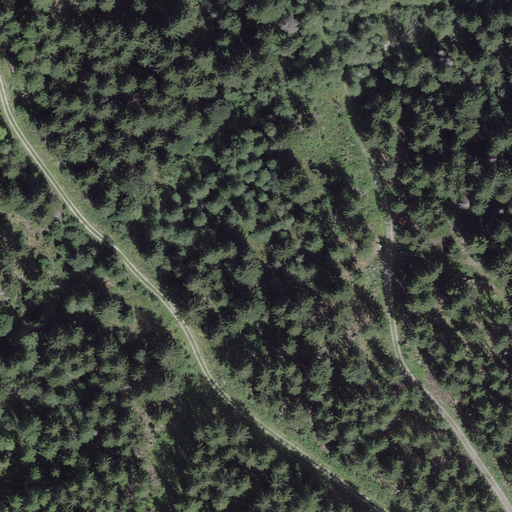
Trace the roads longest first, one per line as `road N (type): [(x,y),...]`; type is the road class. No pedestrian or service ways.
road 1 (track): [(386,511),(223,394),(167,304),(64,196),(18,132),(0,84)]
road 2 (track): [(510,511),(399,359),(389,223),(317,0)]
